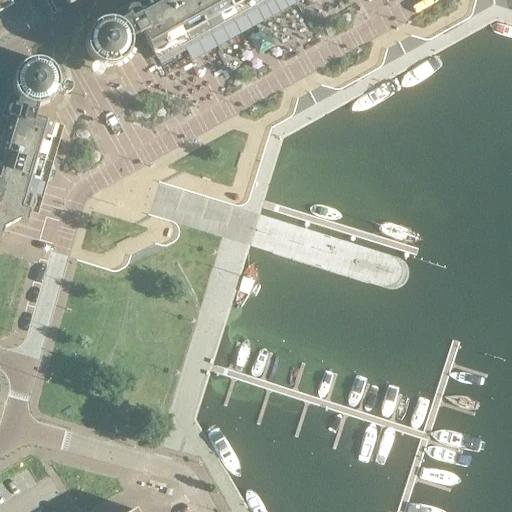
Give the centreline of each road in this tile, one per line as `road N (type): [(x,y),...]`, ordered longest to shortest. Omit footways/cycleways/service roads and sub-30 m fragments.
road 1 (residential): [(24,368),(77,194),(421,0)]
road 2 (residential): [(207,511),(183,476),(163,467),(16,434)]
